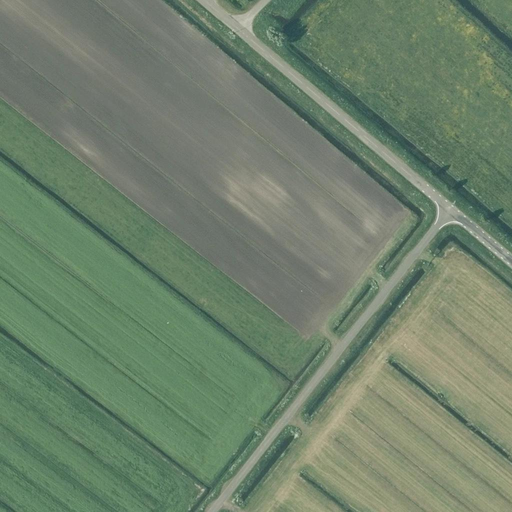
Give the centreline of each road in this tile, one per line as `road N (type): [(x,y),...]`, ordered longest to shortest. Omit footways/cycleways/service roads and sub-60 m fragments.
road 1 (unclassified): [(212,511),(447,211)]
road 2 (tertiary): [(447,211),(237,30)]
